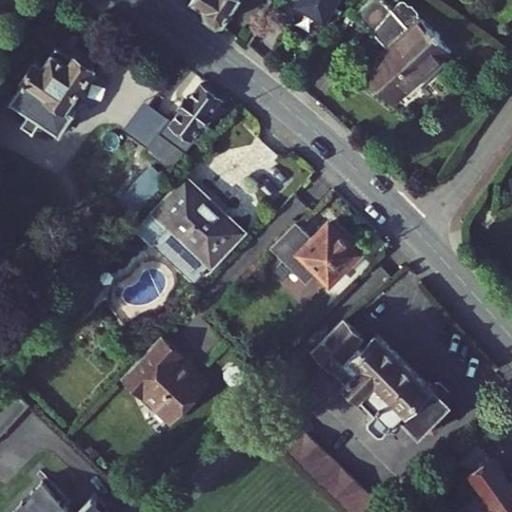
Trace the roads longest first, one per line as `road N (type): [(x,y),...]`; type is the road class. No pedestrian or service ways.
road 1 (residential): [(160,511),(256,427),(296,349),(420,235)]
road 2 (tertiary): [(420,235),(294,114),(143,0)]
road 3 (residential): [(511,109),(420,235)]
road 4 (tertiary): [(511,338),(420,235)]
road 5 (residential): [(29,425),(123,511)]
